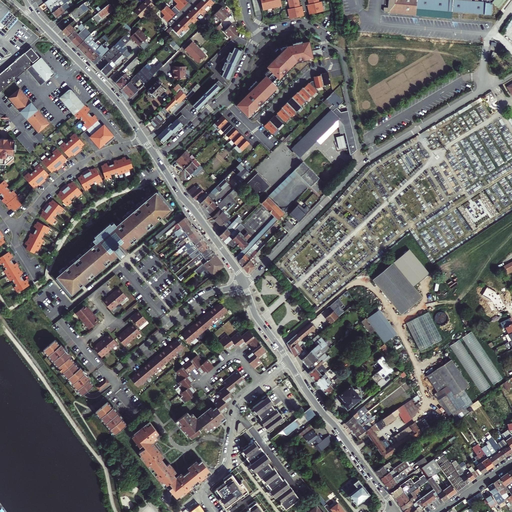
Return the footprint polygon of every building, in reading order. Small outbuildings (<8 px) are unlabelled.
[(46,0),(44,2),(55,17),(69,7),(67,5),(64,7),(63,4),(66,1),(64,0),(46,0)] [(108,3),(114,9),(117,7),(112,0),(108,3)] [(155,5),(149,0),(145,0),(135,11),(142,18),(155,5)] [(173,0),(177,4),(174,7),(179,11),(185,5),(187,3),(184,0),(173,0)] [(211,0),(202,0),(198,4),(206,12),(215,4),(211,0)] [(258,0),(261,11),(265,10),(265,9),(270,7),(270,9),(275,7),(274,6),(279,5),(278,0),(258,0)] [(297,0),(285,0),(288,9),(286,9),(287,13),(288,13),(289,19),(302,16),(300,11),(302,11),(301,6),(299,7),(297,0)] [(306,0),(308,5),(306,5),(306,9),(308,8),(309,14),(321,12),(320,7),(321,6),(320,2),(319,2),(318,0),(306,0)] [(386,0),(385,14),(442,18),(453,19),(454,12),(478,14),(478,4),(483,5),(482,15),(485,15),(485,16),(493,17),(494,6),(492,6),(492,5),(487,4),(487,3),(482,3),(482,0),(480,0),(480,2),(478,2),(476,2),(473,2),(470,1),(470,0),(386,0)] [(504,0),(494,0),(492,3),(498,8),(504,0)] [(114,9),(108,3),(100,10),(98,11),(92,15),(97,22),(114,9)] [(83,4),(71,12),(76,19),(87,10),(83,4)] [(198,4),(190,12),(197,20),(206,12),(198,4)] [(166,5),(160,11),(164,15),(162,18),(166,23),(172,17),(175,14),(171,10),(166,5)] [(229,14),(221,7),(214,14),(221,22),(229,14)] [(190,12),(181,21),(189,28),(197,20),(190,12)] [(189,28),(181,21),(173,29),(180,37),(189,28)] [(61,29),(104,75),(123,58),(119,54),(124,48),(123,47),(129,42),(127,41),(130,38),(134,42),(135,41),(139,45),(140,44),(144,48),(148,44),(145,40),(147,37),(139,29),(130,37),(128,35),(132,30),(130,28),(107,50),(105,48),(103,49),(100,47),(101,45),(97,41),(95,44),(91,40),(93,38),(89,34),(90,33),(82,23),(76,28),(74,27),(72,28),(69,24),(61,29)] [(239,32),(231,24),(224,31),(232,39),(239,32)] [(192,41),(184,49),(197,61),(205,53),(192,41)] [(313,58),(309,42),(302,43),(301,41),(292,43),(292,45),(279,48),(281,54),(267,67),(269,69),(264,75),(266,77),(277,87),(288,76),(286,74),(297,63),(313,58)] [(244,50),(234,46),(232,52),(229,56),(227,55),(223,60),(224,66),(221,75),(229,80),(244,50)] [(0,90),(26,69),(39,58),(30,47),(9,64),(0,72),(0,90)] [(41,57),(39,58),(26,69),(39,86),(55,74),(53,72),(41,57)] [(134,58),(124,68),(129,73),(138,63),(134,58)] [(124,75),(115,83),(128,98),(136,90),(131,85),(138,79),(142,84),(161,66),(159,64),(150,69),(146,65),(129,80),(124,75)] [(183,64),(170,65),(170,70),(171,70),(172,79),(184,78),(183,64)] [(330,84),(327,73),(319,74),(319,76),(312,77),(313,81),(315,88),(322,87),(322,86),(330,84)] [(277,87),(266,77),(258,84),(256,82),(248,90),(250,92),(235,106),(250,121),(281,92),(277,87)] [(157,80),(147,89),(149,90),(147,91),(147,94),(150,97),(153,97),(154,96),(156,97),(160,93),(161,94),(166,89),(161,83),(162,82),(159,79),(158,80),(157,80)] [(220,87),(214,81),(191,105),(197,110),(220,87)] [(197,83),(190,89),(193,93),(200,86),(197,83)] [(308,84),(307,83),(302,89),(302,88),(297,93),(296,93),(281,108),(281,109),(276,114),(277,115),(275,117),(274,116),(263,126),(271,134),(282,124),(280,123),(283,121),(284,121),(289,116),(289,117),(300,107),(299,106),(304,101),(310,96),(310,97),(315,91),(314,90),(308,84)] [(40,129),(49,121),(34,103),(20,86),(9,96),(24,114),(38,130),(39,129),(40,129)] [(74,113),(83,105),(69,87),(58,96),(59,98),(72,115),(74,113)] [(177,93),(161,109),(165,113),(176,100),(178,102),(185,95),(180,89),(177,93)] [(337,118),(341,122),(348,115),(347,109),(341,111),(336,107),(342,101),(333,92),(322,103),(329,111),(296,144),(294,142),(290,146),(292,148),(290,150),(297,157),(337,118)] [(99,147),(113,135),(103,123),(102,125),(95,117),(95,116),(94,114),(91,116),(87,111),(89,109),(87,107),(86,107),(84,104),(83,105),(74,113),(78,118),(80,117),(84,122),(83,123),(87,128),(86,129),(91,134),(89,136),(99,147)] [(158,113),(149,120),(157,128),(165,121),(158,113)] [(186,117),(182,114),(172,123),(171,123),(158,136),(164,143),(173,132),(175,132),(183,124),(180,122),(186,117)] [(341,122),(350,155),(356,149),(348,115),(341,122)] [(250,143),(221,116),(213,124),(242,151),(250,143)] [(40,129),(39,129),(38,130),(35,133),(41,141),(46,137),(40,129)] [(31,150),(36,146),(23,131),(17,135),(31,150)] [(65,142),(60,146),(69,157),(71,154),(72,155),(74,154),(75,155),(81,150),(80,149),(82,147),(81,146),(84,144),(75,133),(70,137),(71,139),(66,143),(65,142)] [(289,135),(281,142),(284,145),(292,138),(289,135)] [(7,152),(14,152),(15,137),(0,136),(0,154),(6,155),(7,152)] [(47,157),(42,161),(51,172),(54,170),(55,170),(56,169),(57,170),(63,165),(62,164),(64,162),(64,161),(66,159),(57,148),(52,152),(54,154),(48,159),(47,157)] [(190,153),(186,149),(175,160),(183,167),(190,161),(192,159),(188,154),(190,153)] [(105,164),(101,166),(105,178),(111,176),(111,174),(118,172),(118,174),(130,170),(129,168),(133,167),(130,158),(126,159),(125,156),(123,157),(123,158),(117,160),(116,159),(114,160),(115,163),(108,165),(107,163),(104,163),(105,164)] [(200,172),(190,161),(183,167),(194,178),(200,172)] [(302,162),(294,170),(315,192),(323,183),(302,162)] [(209,193),(200,202),(209,213),(217,206),(212,200),(215,197),(213,195),(220,188),(223,190),(228,185),(233,190),(234,189),(239,184),(250,173),(239,163),(234,169),(218,185),(209,193)] [(29,172),(24,177),(33,187),(36,185),(37,186),(38,184),(40,185),(45,180),(44,179),(46,177),(48,174),(39,164),(34,168),(36,169),(30,174),(29,172)] [(81,175),(78,177),(85,189),(90,186),(90,184),(96,180),(97,182),(102,179),(95,167),(92,169),(91,168),(89,169),(89,168),(82,172),(83,173),(81,174),(81,175)] [(218,185),(234,169),(232,167),(227,171),(225,173),(225,174),(218,181),(211,174),(209,176),(218,185)] [(269,186),(257,173),(244,186),(257,199),(269,186)] [(8,185),(4,180),(0,183),(0,193),(4,198),(2,200),(4,202),(4,201),(9,207),(8,207),(10,209),(12,207),(14,210),(22,204),(19,201),(21,200),(13,191),(11,192),(7,186),(8,185)] [(60,192),(58,194),(67,205),(72,201),(70,199),(76,195),(77,196),(82,192),(73,181),(70,184),(69,183),(68,185),(67,183),(61,188),(62,190),(60,191),(60,192)] [(199,186),(197,188),(195,187),(194,186),(188,192),(199,203),(200,202),(209,193),(207,191),(206,192),(200,186),(199,186)] [(233,190),(229,194),(234,199),(239,194),(234,189),(233,190)] [(167,209),(153,192),(114,226),(110,221),(89,238),(93,243),(54,276),(68,293),(114,255),(117,258),(125,251),(122,248),(167,209)] [(284,212),(267,195),(260,202),(277,219),(284,212)] [(44,212),(41,215),(52,224),(56,219),(55,218),(59,212),(61,213),(65,208),(54,200),(51,203),(51,202),(49,204),(48,203),(43,209),(44,210),(43,212),(44,212)] [(303,209),(298,205),(289,213),(295,219),(302,212),(305,214),(309,209),(306,206),(303,209)] [(211,216),(220,225),(227,217),(228,216),(220,208),(211,216)] [(190,219),(185,213),(181,216),(183,218),(182,219),(180,217),(150,242),(151,243),(165,232),(166,234),(171,231),(170,228),(174,225),(176,228),(176,230),(175,231),(181,240),(179,242),(181,245),(186,241),(187,242),(178,249),(181,253),(185,250),(191,258),(196,254),(198,256),(189,262),(191,265),(200,258),(203,262),(194,270),(197,274),(204,268),(207,272),(209,270),(211,273),(221,265),(223,264),(203,237),(190,219)] [(232,222),(227,217),(220,225),(218,227),(222,232),(219,235),(223,240),(234,229),(232,226),(235,222),(234,221),(232,222)] [(28,245),(26,248),(35,253),(37,249),(38,250),(44,239),(42,238),(45,232),(47,233),(50,227),(38,221),(37,224),(36,224),(34,226),(37,228),(34,234),(31,233),(30,235),(31,236),(28,242),(27,241),(25,244),(28,245)] [(293,226),(287,221),(283,224),(283,227),(288,232),(293,226)] [(280,227),(276,222),(257,241),(262,246),(280,227)] [(247,244),(234,229),(223,240),(225,243),(230,239),(241,250),(247,244)] [(262,246),(257,241),(238,260),(248,274),(256,264),(254,260),(259,255),(257,251),(262,246)] [(10,255),(9,252),(0,257),(0,263),(0,264),(2,263),(6,269),(4,270),(11,281),(12,280),(16,286),(14,287),(18,292),(29,285),(27,282),(28,282),(26,279),(24,281),(20,275),(23,273),(21,271),(20,271),(17,266),(18,265),(16,263),(14,264),(10,258),(13,257),(11,254),(10,255)] [(401,314),(421,297),(392,262),(372,279),(401,314)] [(503,266),(507,274),(511,271),(511,267),(510,263),(509,262),(503,266)] [(114,291),(110,294),(118,303),(125,297),(119,289),(114,292),(114,291)] [(107,298),(103,301),(110,309),(118,303),(110,294),(107,297),(107,298)] [(331,323),(339,316),(345,310),(340,304),(343,301),(339,297),(330,305),(335,310),(326,318),(331,323)] [(214,305),(211,307),(212,308),(219,317),(227,310),(220,302),(215,306),(214,305)] [(96,320),(84,305),(75,312),(88,327),(96,320)] [(207,311),(204,314),(212,323),(219,317),(212,308),(207,312),(207,311)] [(132,314),(128,317),(136,326),(144,320),(137,312),(133,315),(132,314)] [(408,323),(420,351),(443,341),(431,312),(408,323)] [(202,317),(197,321),(204,330),(212,323),(204,314),(201,316),(202,317)] [(511,314),(502,320),(505,327),(507,326),(510,332),(507,333),(511,341),(511,314)] [(343,320),(339,316),(331,323),(334,327),(343,320)] [(367,316),(363,320),(372,332),(375,329),(367,316)] [(191,324),(189,326),(197,336),(204,330),(197,321),(192,325),(191,324)] [(286,342),(289,348),(298,340),(315,326),(310,321),(286,342)] [(127,327),(123,330),(131,339),(138,333),(132,325),(127,328),(127,327)] [(186,329),(181,334),(188,343),(197,336),(189,326),(186,328),(186,329)] [(241,346),(248,340),(254,348),(247,354),(250,358),(248,359),(253,365),(261,360),(257,355),(265,349),(249,329),(241,335),(238,330),(230,337),(227,333),(219,339),(225,345),(226,344),(230,348),(237,342),(241,346)] [(121,334),(116,337),(123,346),(131,339),(123,330),(120,333),(121,334)] [(473,331),(462,337),(492,386),(502,379),(473,331)] [(103,338),(100,341),(108,350),(115,344),(109,335),(104,339),(103,338)] [(306,351),(303,347),(302,348),(297,353),(308,367),(325,353),(330,348),(320,336),(314,341),(316,343),(306,351)] [(42,349),(80,395),(84,392),(92,385),(87,379),(88,378),(79,366),(78,367),(68,356),(69,355),(60,344),(59,344),(54,339),(42,349)] [(170,342),(167,344),(175,354),(184,347),(176,339),(171,343),(170,342)] [(451,345),(480,394),(490,388),(460,339),(451,345)] [(298,340),(289,348),(294,355),(297,353),(302,348),(298,340)] [(98,345),(93,348),(100,356),(108,350),(100,341),(97,344),(98,345)] [(385,343),(382,346),(387,354),(391,351),(385,343)] [(165,348),(161,352),(168,360),(175,354),(167,344),(164,347),(165,348)] [(155,354),(152,357),(160,366),(168,360),(161,352),(156,355),(155,354)] [(203,361),(196,353),(176,369),(182,377),(177,380),(179,382),(177,384),(181,389),(179,391),(181,394),(179,395),(184,401),(192,394),(191,393),(195,389),(189,381),(193,378),(187,371),(195,364),(201,372),(205,369),(206,370),(213,366),(206,358),(203,361)] [(327,356),(325,353),(308,367),(311,370),(308,372),(315,381),(325,372),(319,366),(330,356),(328,355),(327,356)] [(394,370),(383,356),(377,360),(382,366),(376,370),(378,372),(372,377),(377,382),(382,377),(383,379),(394,370)] [(150,360),(146,364),(153,373),(160,366),(152,357),(149,359),(150,360)] [(450,358),(426,374),(437,390),(435,392),(450,418),(473,403),(463,388),(468,384),(450,358)] [(140,367),(137,369),(145,379),(153,373),(146,364),(141,368),(140,367)] [(135,372),(130,377),(137,386),(145,379),(137,369),(134,372),(135,372)] [(220,395),(212,401),(216,405),(221,412),(227,407),(224,403),(231,397),(228,393),(235,387),(232,382),(235,380),(239,384),(245,379),(237,369),(221,381),(225,386),(217,392),(220,395)] [(331,383),(333,381),(325,372),(315,381),(326,394),(334,387),(331,383)] [(100,390),(109,382),(105,378),(96,386),(100,390)] [(511,386),(508,380),(502,385),(506,391),(511,387),(511,386)] [(355,389),(351,385),(340,394),(345,402),(343,403),(347,408),(361,397),(359,394),(360,394),(360,391),(358,389),(356,388),(355,389)] [(275,403),(270,396),(255,407),(264,419),(262,420),(271,432),(275,429),(274,427),(281,422),(282,423),(289,419),(284,412),(282,413),(278,407),(276,408),(273,404),(275,403)] [(357,435),(359,438),(365,433),(365,432),(366,432),(384,457),(422,432),(413,419),(391,435),(394,441),(390,444),(384,437),(380,440),(374,431),(378,429),(379,428),(380,429),(386,424),(396,417),(395,416),(398,414),(405,422),(412,417),(418,410),(411,399),(403,404),(382,418),(372,425),(357,435)] [(110,406),(105,400),(93,410),(112,433),(124,423),(120,417),(121,417),(111,405),(110,406)] [(221,412),(216,405),(212,407),(211,405),(198,415),(199,416),(197,418),(192,412),(190,414),(187,410),(177,418),(175,420),(188,436),(189,435),(190,438),(201,430),(200,429),(203,426),(206,430),(209,429),(225,417),(221,412)] [(364,405),(345,421),(356,436),(357,435),(372,425),(370,423),(376,418),(374,416),(373,417),(370,413),(366,415),(363,411),(367,408),(364,405)] [(310,406),(274,435),(277,438),(285,432),(286,433),(292,429),(301,422),(306,419),(307,420),(315,414),(310,406)] [(141,443),(144,446),(142,447),(141,448),(139,450),(142,452),(140,454),(139,454),(149,467),(151,465),(156,471),(154,473),(161,482),(163,480),(166,483),(169,481),(175,476),(173,473),(175,471),(168,462),(166,463),(161,457),(163,455),(153,443),(152,444),(150,445),(148,443),(150,442),(156,437),(154,434),(158,431),(150,422),(147,425),(145,423),(133,432),(134,433),(135,434),(132,437),(139,445),(140,444),(141,443)] [(312,428),(303,435),(308,442),(311,440),(319,450),(333,440),(329,434),(321,439),(317,435),(316,434),(312,428)] [(511,446),(511,436),(508,430),(502,434),(504,438),(511,447),(511,446)] [(473,450),(474,451),(487,469),(493,465),(484,453),(473,438),(470,440),(475,448),(473,450)] [(511,449),(511,447),(504,438),(501,440),(510,453),(511,451),(511,449)] [(275,463),(257,440),(256,441),(254,439),(249,443),(250,445),(249,444),(244,447),(245,449),(244,450),(243,453),(246,456),(248,455),(249,456),(247,457),(252,463),(247,466),(253,474),(256,472),(254,473),(259,479),(261,478),(266,484),(268,483),(268,484),(266,485),(271,492),(269,493),(273,498),(275,497),(276,499),(279,497),(282,502),(281,505),(284,509),(287,509),(288,511),(293,507),(291,505),(295,503),(296,505),(300,501),(300,499),(286,479),(285,480),(273,464),(275,463)] [(510,453),(501,440),(497,443),(497,444),(505,456),(510,453)] [(491,449),(489,450),(497,462),(501,459),(490,443),(488,441),(486,442),(491,449)] [(505,456),(497,444),(495,445),(492,442),(490,443),(501,459),(505,456)] [(497,462),(489,450),(485,444),(482,445),(487,451),(484,453),(493,465),(497,462)] [(220,457),(214,449),(202,458),(209,466),(220,457)] [(472,460),(477,467),(481,473),(487,469),(474,451),(472,453),(474,456),(474,458),(472,460)] [(416,463),(420,467),(429,461),(428,460),(426,461),(423,458),(416,463)] [(168,487),(174,495),(177,493),(178,495),(179,496),(191,486),(189,484),(196,479),(198,481),(210,471),(201,460),(198,462),(196,460),(187,467),(189,469),(182,474),(180,472),(175,476),(169,481),(170,485),(169,486),(168,487)] [(429,461),(420,467),(427,478),(430,476),(432,478),(436,474),(441,471),(433,460),(430,462),(429,461)] [(404,461),(400,464),(379,479),(383,484),(408,466),(404,461)] [(455,461),(451,464),(466,484),(470,481),(458,464),(455,461)] [(475,478),(465,463),(463,461),(458,464),(470,481),(475,478)] [(465,463),(475,478),(481,473),(477,467),(474,469),(468,461),(465,463)] [(379,479),(400,464),(398,462),(388,469),(384,464),(374,471),(379,479)] [(408,466),(383,484),(387,489),(406,475),(405,473),(412,468),(409,465),(408,466)] [(511,486),(511,476),(508,471),(500,477),(505,486),(508,490),(511,486)] [(241,486),(232,473),(225,478),(228,482),(215,492),(227,510),(237,503),(236,501),(242,497),(243,499),(251,493),(244,484),(241,486)] [(409,478),(389,492),(393,498),(406,488),(409,492),(416,486),(426,479),(422,474),(418,477),(418,478),(412,482),(409,478)] [(427,478),(426,479),(431,487),(436,483),(433,480),(432,478),(430,476),(427,478)] [(500,477),(497,479),(503,487),(505,486),(500,477)] [(357,504),(370,493),(359,479),(354,482),(358,487),(356,488),(354,485),(350,485),(345,489),(357,504)] [(497,479),(493,482),(504,500),(511,511),(511,503),(511,502),(511,495),(509,497),(503,487),(497,479)] [(494,498),(497,502),(498,504),(504,500),(493,482),(487,485),(495,497),(494,498)] [(440,488),(436,483),(431,487),(432,488),(435,491),(440,488)] [(457,491),(451,483),(445,487),(451,495),(457,491)] [(418,488),(416,486),(409,492),(411,495),(407,498),(408,499),(399,506),(403,511),(416,499),(416,498),(417,497),(414,493),(415,492),(414,491),(418,488)] [(451,495),(445,487),(442,490),(448,497),(451,495)] [(411,495),(409,492),(406,488),(393,498),(399,506),(408,499),(407,498),(411,495)] [(426,506),(439,497),(435,491),(432,488),(416,499),(417,500),(420,504),(423,508),(426,506)] [(448,497),(442,490),(441,490),(440,488),(435,491),(439,497),(442,501),(448,497)] [(479,491),(467,500),(471,505),(483,497),(479,491)] [(490,506),(497,502),(494,498),(491,492),(484,497),(490,506)] [(403,511),(410,511),(420,504),(417,500),(416,499),(403,511)] [(265,511),(258,502),(251,508),(252,510),(248,511),(265,511)] [(345,511),(338,503),(331,509),(333,511),(345,511)]
